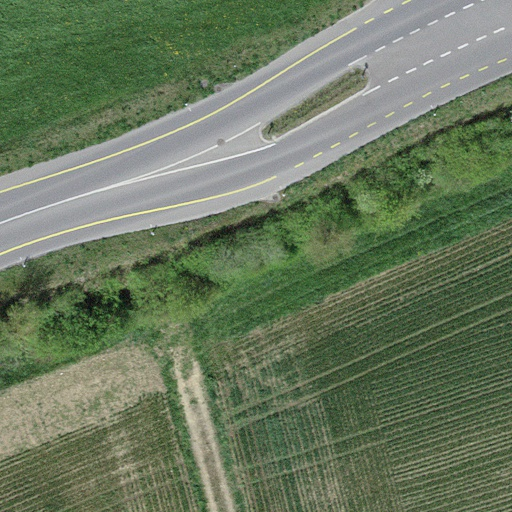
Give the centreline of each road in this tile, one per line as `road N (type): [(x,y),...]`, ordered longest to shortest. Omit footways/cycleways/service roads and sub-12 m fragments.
road 1 (primary): [(0,232),(494,20)]
road 2 (track): [(185,369),(223,511)]
